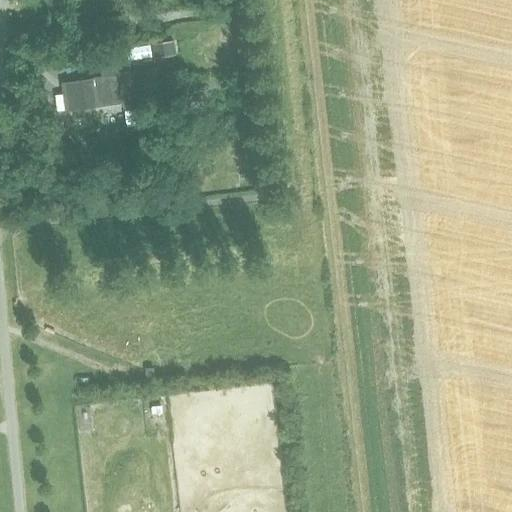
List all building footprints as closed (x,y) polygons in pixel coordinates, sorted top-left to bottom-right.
[(174,41),(154,43),(155,56),(175,54),(174,41)] [(159,101),(155,71),(129,74),(128,72),(119,73),(118,63),(100,66),(101,76),(91,77),(92,80),(63,85),(67,110),(96,105),(96,102),(122,98),(124,107),(159,101)] [(100,66),(90,67),(91,77),(101,76),(100,66)] [(160,136),(156,104),(140,106),(144,138),(160,136)] [(247,150),(227,152),(231,184),(250,182),(247,150)] [(107,152),(79,154),(80,171),(108,169),(107,152)] [(69,157),(58,158),(59,170),(70,169),(69,157)]
